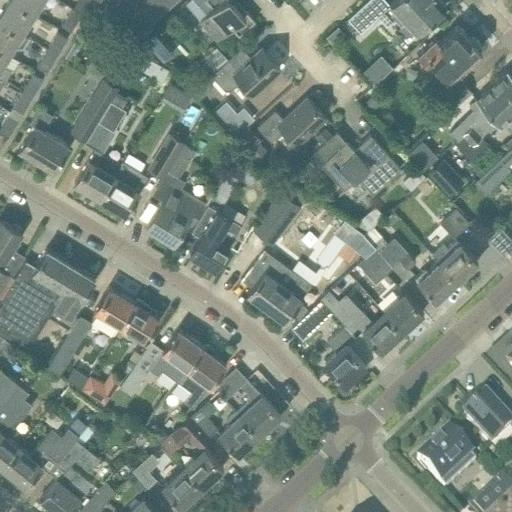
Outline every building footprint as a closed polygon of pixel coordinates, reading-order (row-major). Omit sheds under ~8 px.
[(14,0),(9,0),(0,14),(0,19),(22,33),(22,32),(34,12),(14,0)] [(14,0),(34,12),(41,0),(14,0)] [(104,0),(103,1),(136,36),(174,0),(104,0)] [(206,0),(213,7),(200,18),(218,38),(231,26),(239,35),(255,20),(246,10),(244,12),(232,0),(206,0)] [(361,31),(378,14),(388,24),(395,17),(402,24),(405,21),(417,33),(446,6),(440,0),(393,0),(390,3),(386,0),(366,0),(348,17),(361,31)] [(81,14),(71,8),(61,24),(71,31),(81,14)] [(104,13),(101,29),(113,32),(116,16),(104,13)] [(0,19),(0,47),(9,53),(16,42),(22,46),(28,36),(22,32),(22,33),(0,19)] [(432,65),(435,68),(434,71),(439,77),(443,77),(447,81),(454,74),(458,78),(472,65),(468,61),(481,50),(458,25),(439,42),(435,38),(417,55),(429,68),(432,65)] [(336,29),(327,36),(333,43),(342,35),(336,29)] [(57,31),(47,49),(57,55),(67,37),(57,31)] [(155,34),(144,44),(161,62),(172,52),(155,34)] [(0,47),(0,76),(5,79),(11,69),(13,70),(19,60),(9,54),(9,53),(0,47)] [(228,58),(193,91),(199,98),(212,86),(209,82),(214,78),(225,90),(231,90),(241,81),(252,93),(266,81),(280,68),(261,47),(243,64),(233,54),(228,58)] [(57,55),(47,49),(36,66),(46,72),(57,55)] [(371,62),(362,71),(374,84),(383,75),(371,62)] [(466,136),(511,96),(511,77),(506,70),(469,104),(474,109),(452,130),(461,140),(466,136)] [(32,73),(22,89),(33,95),(42,79),(32,73)] [(102,78),(71,129),(87,138),(117,87),(102,78)] [(441,100),(451,110),(471,91),(462,81),(441,100)] [(33,95),(22,89),(12,107),(22,113),(33,95)] [(74,183),(100,198),(115,174),(114,174),(121,163),(97,149),(110,128),(114,130),(126,109),(122,107),(125,103),(114,96),(112,100),(111,100),(86,142),(96,148),(89,159),(74,183)] [(257,126),(271,141),(283,130),(297,144),(325,118),(332,125),(333,124),(307,97),(283,118),(275,109),(260,123),(257,126)] [(457,139),(454,143),(471,161),(489,144),(481,136),(483,134),(482,134),(487,129),(491,134),(511,115),(511,97),(508,102),(503,98),(473,126),(472,124),(464,131),(465,133),(459,138),(457,139)] [(19,149),(53,170),(68,144),(44,129),(52,115),(40,107),(31,123),(34,125),(19,149)] [(7,115),(0,127),(0,133),(8,138),(18,121),(7,115)] [(236,137),(257,159),(268,149),(259,140),(261,138),(249,125),(236,137)] [(401,169),(370,135),(354,149),(337,130),(307,157),(319,170),(325,165),(345,187),(357,176),(373,194),(401,169)] [(172,133),(151,168),(163,175),(164,176),(168,170),(185,144),(186,142),(184,140),(172,133)] [(195,150),(185,144),(168,170),(178,177),(195,150)] [(511,148),(477,183),(483,190),(511,161),(511,148)] [(444,158),(429,173),(449,195),(465,180),(446,160),(444,158)] [(115,174),(100,198),(125,213),(140,189),(148,176),(122,160),(121,163),(114,174),(115,174)] [(190,226),(204,203),(172,183),(146,226),(173,242),(186,221),(190,224),(189,225),(190,226)] [(256,218),(248,231),(249,232),(253,226),(273,240),(299,202),(301,203),(305,198),(286,183),(282,190),(278,188),(257,219),(256,218)] [(199,236),(189,252),(202,260),(200,263),(212,271),(214,267),(216,268),(226,251),(242,225),(208,204),(191,231),(199,236)] [(314,212),(312,217),(315,223),(319,225),(325,225),(329,221),(330,216),(328,211),(323,208),(318,208),(314,212)] [(440,222),(453,236),(469,222),(456,208),(440,222)] [(0,292),(11,274),(0,266),(0,265),(5,258),(6,258),(11,250),(22,233),(0,219),(0,292)] [(511,239),(499,226),(487,238),(505,257),(510,262),(511,260),(511,239)] [(378,250),(393,266),(400,260),(407,268),(416,260),(394,236),(387,241),(378,250)] [(431,253),(438,260),(457,280),(478,262),(456,238),(447,246),(443,242),(431,253)] [(36,266),(26,260),(0,300),(0,330),(29,348),(50,314),(71,327),(79,315),(73,311),(95,277),(47,248),(36,266)] [(302,295),(310,283),(263,248),(252,263),(240,279),(241,279),(242,279),(252,286),(247,293),(248,294),(249,293),(283,319),(283,320),(284,321),(291,311),(299,317),(308,306),(299,300),(303,295),(302,295)] [(377,248),(358,265),(375,283),(393,266),(378,250),(377,248)] [(457,280),(438,260),(428,270),(425,267),(415,276),(436,299),(457,280)] [(114,334),(121,323),(134,301),(109,286),(96,308),(107,315),(102,323),(102,325),(104,328),(114,334)] [(320,296),(329,306),(330,304),(332,306),(330,308),(332,311),(346,325),(351,331),(357,326),(380,351),(392,340),(401,331),(383,310),(373,320),(346,291),(338,298),(329,288),(320,296)] [(404,291),(383,310),(401,331),(411,321),(412,322),(423,311),(404,291)] [(292,325),(291,326),(303,338),(332,311),(330,308),(321,298),(306,313),(292,325)] [(134,301),(121,323),(145,338),(159,316),(134,301)] [(48,366),(61,374),(66,365),(92,321),(79,314),(79,315),(71,327),(48,366)] [(337,350),(325,361),(345,383),(366,364),(346,343),(355,335),(351,331),(346,325),(328,341),(337,350)] [(163,351),(150,368),(158,374),(162,369),(177,381),(186,368),(203,346),(179,328),(162,350),(163,351)] [(6,340),(0,347),(9,353),(15,345),(6,340)] [(122,360),(131,365),(139,351),(130,346),(122,360)] [(186,368),(177,381),(191,391),(184,401),(194,408),(226,363),(203,346),(186,368)] [(119,385),(130,393),(145,373),(134,365),(119,385)] [(221,380),(215,386),(226,399),(240,386),(247,379),(236,366),(221,380)] [(0,370),(0,407),(20,383),(1,369),(0,370)] [(91,373),(82,388),(106,402),(115,388),(91,373)] [(20,383),(0,407),(0,422),(0,430),(7,436),(11,431),(32,404),(24,398),(29,391),(20,383)] [(247,401),(237,410),(258,433),(268,424),(269,425),(280,414),(254,386),(247,393),(247,401)] [(511,414),(501,402),(496,407),(485,396),(463,416),(491,446),(511,425),(511,414)] [(209,399),(190,416),(191,416),(209,436),(218,428),(207,415),(216,408),(209,399)] [(230,424),(219,434),(237,454),(249,443),(248,443),(258,433),(237,410),(226,420),(230,424)] [(162,442),(171,453),(182,444),(190,437),(198,445),(209,436),(191,416),(171,434),(162,442)] [(19,446),(2,468),(24,486),(37,470),(42,464),(49,455),(57,461),(77,437),(84,428),(73,420),(62,434),(52,426),(29,454),(19,446)] [(0,466),(2,468),(19,446),(0,430),(0,466)] [(161,430),(156,435),(162,442),(171,434),(166,430),(161,430)] [(474,459),(461,445),(448,431),(417,459),(433,475),(444,487),(459,472),(474,459)] [(77,437),(57,461),(66,468),(58,478),(57,478),(41,498),(57,511),(68,511),(77,502),(81,496),(91,482),(69,464),(74,457),(89,470),(100,456),(77,437)] [(205,447),(184,467),(202,486),(211,477),(212,478),(223,467),(205,447)] [(152,452),(132,470),(139,477),(147,486),(148,487),(156,479),(149,471),(160,460),(152,452)] [(202,486),(184,467),(162,487),(180,507),(192,496),(192,495),(202,486)] [(487,491),(473,504),(479,511),(487,511),(511,489),(511,485),(502,475),(496,480),(499,484),(489,493),(487,491)] [(139,477),(132,483),(140,492),(147,486),(139,477)] [(108,479),(97,489),(108,498),(117,489),(108,479)] [(97,511),(108,498),(97,489),(78,511),(97,511)] [(155,511),(143,498),(128,511),(155,511)]
